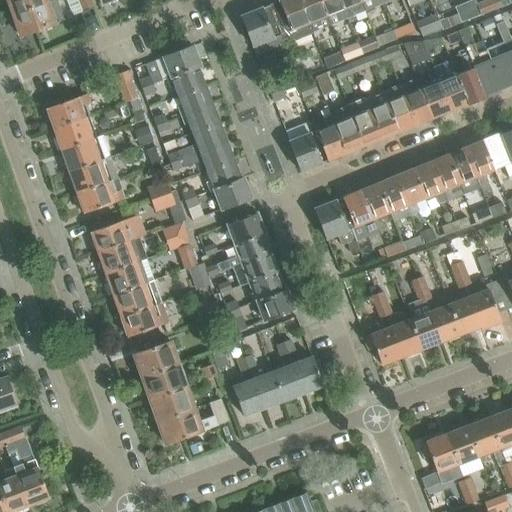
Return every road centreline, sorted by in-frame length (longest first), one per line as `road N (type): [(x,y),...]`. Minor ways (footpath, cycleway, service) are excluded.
road 1 (residential): [(111,450),(0,112)]
road 2 (residential): [(130,507),(375,414)]
road 3 (residential): [(0,232),(74,432),(111,450)]
road 4 (residential): [(375,414),(306,246),(297,189)]
road 5 (residential): [(0,87),(217,0)]
road 6 (residential): [(511,103),(297,189)]
road 7 (residential): [(375,414),(511,362)]
